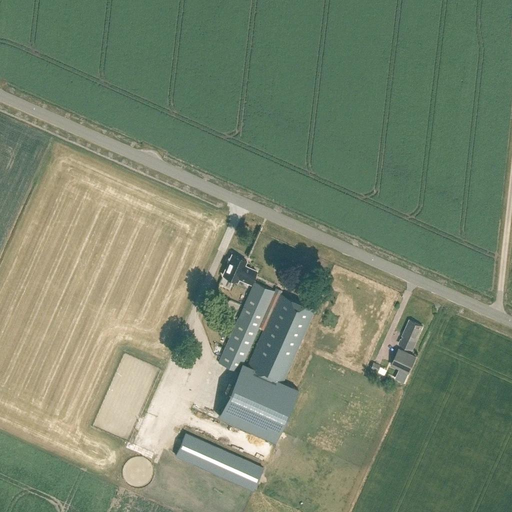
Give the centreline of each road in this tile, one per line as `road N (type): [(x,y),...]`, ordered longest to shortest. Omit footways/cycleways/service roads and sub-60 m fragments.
road 1 (unclassified): [(494,314),(0,95)]
road 2 (unclassified): [(494,314),(511,183)]
